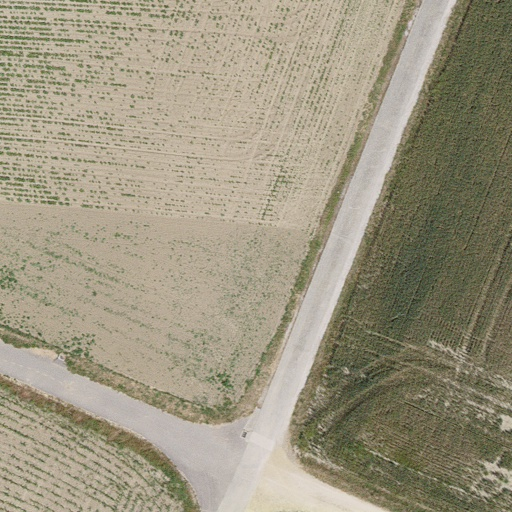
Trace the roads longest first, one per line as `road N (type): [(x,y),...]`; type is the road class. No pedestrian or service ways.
road 1 (unclassified): [(435,0),(230,511)]
road 2 (track): [(0,388),(236,500)]
